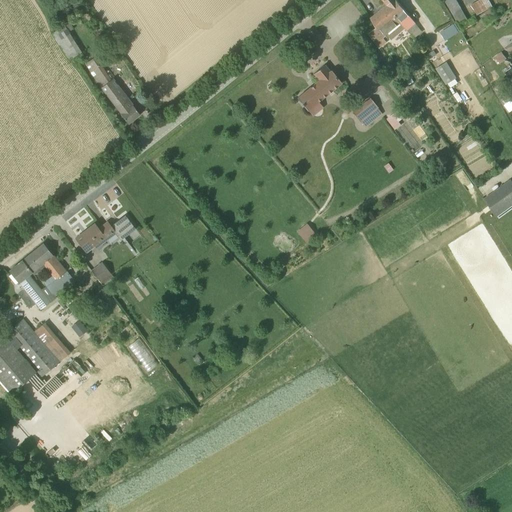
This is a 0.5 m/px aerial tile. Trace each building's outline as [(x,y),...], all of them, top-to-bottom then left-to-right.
[(391,11),(405,28),(407,31),(416,24),(409,15),(396,0),(382,0),(387,6),(383,9),(387,15),(391,11)] [(443,0),(459,26),(468,20),(456,0),(443,0)] [(477,16),(493,6),(489,0),(479,0),(471,5),(477,16)] [(391,41),(405,28),(391,11),(387,15),(383,9),(371,19),(377,28),(369,33),(379,49),(387,43),(382,37),(386,34),(391,41)] [(490,9),(480,16),(487,27),(498,19),(490,9)] [(459,25),(463,31),(478,22),(474,16),(459,25)] [(453,24),(447,28),(453,36),(459,33),(454,25),(453,24)] [(64,26),(56,31),(51,34),(69,61),(81,53),(64,26)] [(114,48),(102,56),(106,62),(118,54),(114,48)] [(501,53),(495,58),(499,64),(506,59),(501,53)] [(128,124),(140,115),(129,101),(127,102),(116,89),(119,87),(112,79),(110,80),(95,57),(85,64),(101,88),(121,114),(121,115),(128,124)] [(457,78),(446,62),(436,69),(446,85),(457,78)] [(308,112),(342,84),(332,71),(330,73),(325,66),(314,75),(319,82),(298,99),(308,112)] [(353,114),(360,123),(378,108),(371,99),(353,114)] [(378,108),(360,123),(365,128),(383,114),(378,108)] [(385,118),(393,129),(400,125),(392,113),(385,118)] [(484,199),(496,216),(511,205),(511,180),(511,179),(484,199)] [(116,184),(100,195),(106,204),(123,193),(116,184)] [(102,225),(110,236),(114,232),(120,240),(135,228),(125,215),(113,224),(114,225),(111,227),(107,222),(102,225)] [(105,238),(106,239),(110,236),(102,225),(98,228),(94,223),(75,238),(86,253),(105,238)] [(312,239),(310,237),(315,233),(309,226),(304,230),(302,228),(296,232),(306,244),(312,239)] [(22,261),(31,272),(43,263),(56,279),(47,286),(52,292),(58,287),(61,291),(73,281),(43,243),(22,261)] [(29,275),(31,272),(22,261),(10,271),(24,289),(18,294),(29,308),(36,303),(41,309),(48,303),(44,298),(46,296),(29,275)] [(111,274),(103,262),(92,270),(101,282),(111,274)] [(170,325),(169,324),(173,321),(167,311),(162,314),(161,312),(152,318),(161,331),(170,325)] [(0,379),(11,393),(36,372),(41,378),(70,353),(44,323),(33,332),(29,327),(30,327),(23,319),(5,335),(4,333),(0,336),(0,379)] [(87,331),(79,320),(70,327),(79,337),(87,331)] [(196,357),(194,358),(197,363),(202,360),(197,354),(195,356),(196,357)]
